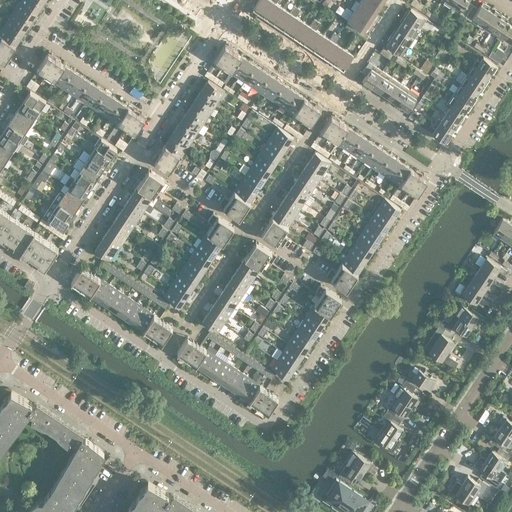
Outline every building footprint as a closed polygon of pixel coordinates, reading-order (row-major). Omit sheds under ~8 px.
[(42,4),(35,0),(20,0),(20,1),(37,12),(42,4)] [(263,15),(273,1),(271,0),(258,0),(252,8),(263,15)] [(382,3),(376,0),(360,0),(359,1),(376,12),(382,3)] [(424,5),(416,0),(412,0),(410,3),(420,10),(424,5)] [(473,5),(468,1),(468,0),(454,0),(450,7),(453,9),(456,5),(462,9),(459,13),(465,17),(473,5)] [(37,12),(20,1),(14,9),(31,20),(37,12)] [(283,7),(276,3),(273,1),(263,15),(271,21),(270,22),(272,23),(283,7)] [(376,12),(359,1),(353,11),(370,22),(376,12)] [(480,27),(491,10),(488,8),(489,6),(482,2),(478,8),(473,5),(465,17),(471,20),(473,17),(479,21),(477,24),(480,27)] [(293,14),(290,12),(283,7),(272,23),(274,24),(275,23),(283,29),(293,14)] [(426,19),(410,8),(408,12),(406,11),(403,16),(420,28),(426,19)] [(31,20),(14,9),(9,17),(26,29),(31,20)] [(492,29),(501,15),(495,10),(493,12),(491,10),(480,27),(483,29),(485,25),(492,29)] [(370,22),(353,11),(347,20),(348,21),(359,28),(364,31),(370,22)] [(303,20),(296,16),(293,14),(283,29),(291,34),(290,35),(292,36),(303,20)] [(499,39),(510,23),(507,21),(508,19),(501,15),(492,29),(498,34),(496,37),(499,39)] [(420,28),(403,16),(400,21),(401,22),(398,26),(414,37),(420,28)] [(26,29),(9,17),(4,25),(21,37),(26,29)] [(313,27),(310,25),(303,20),(292,36),(294,37),(295,37),(303,42),(313,27)] [(359,28),(348,21),(347,23),(345,26),(356,33),(358,30),(359,28)] [(511,42),(511,40),(511,24),(510,23),(499,39),(502,41),(504,38),(511,42)] [(21,37),(4,25),(0,30),(0,34),(15,44),(21,37)] [(414,37),(398,26),(396,30),(394,29),(391,34),(408,46),(414,37)] [(323,34),(316,29),(313,27),(303,42),(311,47),(310,48),(312,50),(323,34)] [(0,57),(5,61),(15,44),(0,34),(0,57)] [(333,41),(330,39),(323,34),(312,50),(314,51),(315,50),(323,55),(333,41)] [(408,46),(391,34),(388,39),(389,40),(386,45),(402,55),(408,46)] [(343,47),(336,43),(333,41),(323,55),(331,61),(330,62),(332,63),(343,47)] [(230,72),(241,55),(225,44),(214,61),(230,72)] [(343,69),(353,54),(343,47),(332,63),(334,64),(335,63),(343,69)] [(393,54),(383,47),(379,52),(390,59),(393,54)] [(492,50),(488,55),(503,65),(506,60),(509,56),(505,53),(502,57),(492,50)] [(53,81),(65,64),(48,53),(37,70),(53,81)] [(237,76),(248,59),(241,55),(230,72),(237,76)] [(498,66),(483,56),(479,63),(475,61),(473,64),(489,74),(491,72),(493,73),(498,66)] [(244,81),(255,64),(248,59),(237,76),(244,81)] [(367,60),(360,71),(366,75),(361,82),(367,85),(368,84),(372,86),(382,70),(367,60)] [(62,86),(73,69),(65,64),(53,81),(62,86)] [(251,86),(262,69),(255,64),(244,81),(251,86)] [(489,74),(473,64),(467,73),(485,85),(489,79),(487,77),(489,74)] [(69,91),(80,74),(73,69),(62,86),(69,91)] [(258,90),(269,73),(262,69),(251,86),(258,90)] [(380,94),(391,76),(382,70),(372,86),(376,89),(375,90),(380,94)] [(265,95),(276,78),(269,73),(258,90),(265,95)] [(485,85),(467,73),(461,83),(477,93),(479,91),(481,92),(485,85)] [(77,97),(88,80),(80,74),(69,91),(77,97)] [(390,98),(400,82),(391,76),(380,94),(385,97),(386,96),(390,98)] [(35,91),(39,84),(31,78),(26,85),(35,91)] [(272,100),(283,83),(276,78),(265,95),(272,100)] [(225,91),(208,79),(202,88),(219,99),(225,91)] [(85,102),(96,85),(88,80),(77,97),(85,102)] [(398,106),(409,88),(400,82),(390,98),(394,101),(393,102),(398,106)] [(279,104),(290,88),(283,83),(272,100),(279,104)] [(475,96),(477,93),(461,83),(454,93),(458,95),(472,104),(477,98),(475,96)] [(93,107),(104,90),(96,85),(85,102),(93,107)] [(219,99),(202,88),(197,96),(214,107),(219,99)] [(286,109),(297,92),(290,88),(279,104),(286,109)] [(408,110),(419,94),(409,88),(398,106),(403,109),(404,108),(408,110)] [(46,101),(30,90),(24,99),(40,109),(46,101)] [(101,113),(112,96),(104,90),(93,107),(101,113)] [(293,113),(304,97),(297,92),(286,109),(293,113)] [(458,95),(453,101),(450,99),(448,102),(464,113),(466,110),(468,111),(472,104),(458,95)] [(109,118),(120,101),(112,96),(101,113),(109,118)] [(214,107),(197,96),(191,104),(208,115),(214,107)] [(310,125),(321,108),(304,97),(293,113),(310,125)] [(40,109),(24,99),(19,107),(35,117),(40,109)] [(116,123),(128,106),(120,101),(109,118),(116,123)] [(462,115),(464,113),(448,102),(446,105),(449,107),(445,114),(460,123),(464,117),(462,115)] [(208,115),(191,104),(186,112),(203,123),(208,115)] [(133,134),(145,117),(128,106),(116,123),(133,134)] [(35,117),(19,107),(14,115),(30,125),(35,117)] [(203,123),(186,112),(181,120),(198,131),(203,123)] [(460,123),(445,114),(441,120),(437,118),(435,121),(451,131),(453,129),(455,130),(460,123)] [(30,125),(14,115),(9,123),(25,133),(30,125)] [(336,142),(347,125),(331,115),(320,132),(336,142)] [(247,128),(252,120),(246,117),(242,124),(247,128)] [(198,131),(181,120),(175,128),(192,139),(198,131)] [(450,134),(451,131),(435,121),(433,124),(437,126),(432,133),(447,143),(452,136),(450,134)] [(25,133),(9,123),(3,131),(19,141),(25,133)] [(343,147),(354,130),(347,125),(336,142),(343,147)] [(241,137),(245,130),(240,126),(235,134),(241,137)] [(293,136),(287,132),(277,126),(272,134),(288,145),(293,136)] [(192,139),(175,128),(170,136),(187,147),(192,139)] [(350,152),(361,135),(354,130),(343,147),(350,152)] [(19,141),(3,131),(0,135),(0,140),(14,149),(19,141)] [(288,145),(272,134),(266,142),(282,153),(288,145)] [(357,156),(368,139),(361,135),(350,152),(357,156)] [(187,147),(170,136),(165,144),(182,155),(187,147)] [(123,149),(128,143),(119,137),(115,144),(123,149)] [(117,148),(101,138),(95,146),(111,157),(117,148)] [(364,161),(375,144),(368,139),(357,156),(364,161)] [(14,149),(0,140),(0,151),(8,157),(14,149)] [(282,153),(266,142),(261,150),(277,161),(282,153)] [(171,171),(182,155),(165,144),(154,160),(171,171)] [(371,166),(383,149),(375,144),(364,161),(371,166)] [(111,157),(95,146),(90,154),(106,165),(111,157)] [(226,160),(230,153),(225,149),(220,156),(226,160)] [(378,171),(390,154),(383,149),(371,166),(378,171)] [(277,161),(261,150),(256,158),(272,169),(277,161)] [(8,157),(0,151),(0,163),(3,165),(8,157)] [(331,162),(318,153),(315,151),(310,159),(326,170),(331,162)] [(106,165),(90,154),(85,162),(101,173),(106,165)] [(385,175),(397,158),(390,154),(378,171),(385,175)] [(272,169),(256,158),(250,166),(266,177),(272,169)] [(392,180),(404,163),(397,158),(385,175),(392,180)] [(219,169),(224,162),(219,159),(214,166),(219,169)] [(326,170),(310,159),(304,167),(320,178),(326,170)] [(101,173),(85,162),(79,170),(95,181),(101,173)] [(399,184),(410,167),(404,163),(392,180),(399,184)] [(266,177),(250,166),(245,174),(261,185),(266,177)] [(320,178),(304,167),(299,175),(315,186),(320,178)] [(416,195),(427,178),(410,167),(399,184),(416,195)] [(170,182),(151,170),(149,168),(138,185),(154,195),(159,188),(164,191),(170,182)] [(95,181),(79,170),(74,178),(90,189),(95,181)] [(261,185),(245,174),(240,182),(256,193),(261,185)] [(315,186),(299,175),(294,183),(310,194),(315,186)] [(90,189),(74,178),(69,186),(85,197),(90,189)] [(256,193),(240,182),(234,190),(250,201),(256,193)] [(310,194),(294,183),(288,192),(304,202),(310,194)] [(347,194),(351,187),(346,183),(341,190),(347,194)] [(154,195),(138,185),(132,193),(148,203),(154,195)] [(85,197),(69,186),(63,194),(79,205),(85,197)] [(354,199),(359,192),(354,188),(349,195),(354,199)] [(239,217),(250,201),(234,190),(229,198),(224,195),(218,203),(239,217)] [(304,202),(288,192),(283,200),(299,210),(304,202)] [(148,203),(132,193),(127,201),(143,211),(148,203)] [(340,203),(345,196),(340,193),(335,200),(340,203)] [(79,205),(63,194),(58,202),(74,213),(79,205)] [(401,208),(385,197),(379,206),(395,216),(401,208)] [(348,209),(353,201),(347,198),(343,205),(348,209)] [(299,210),(283,200),(277,208),(293,218),(299,210)] [(143,211),(127,201),(122,209),(138,219),(143,211)] [(74,213),(58,202),(53,210),(69,221),(74,213)] [(179,212),(183,207),(175,202),(172,208),(179,212)] [(395,216),(379,206),(374,214),(390,224),(395,216)] [(0,229),(10,215),(0,208),(0,229)] [(293,218),(277,208),(272,216),(288,226),(293,218)] [(138,219),(122,209),(116,217),(132,228),(138,219)] [(189,219),(192,214),(185,209),(182,214),(189,219)] [(69,221),(53,210),(47,218),(63,229),(69,221)] [(223,242),(234,225),(213,211),(207,220),(212,223),(207,231),(223,242)] [(390,224),(374,214),(368,222),(384,232),(390,224)] [(0,238),(20,252),(34,231),(10,215),(0,229),(0,238)] [(325,226),(330,219),(325,215),(320,222),(325,226)] [(169,227),(174,220),(169,216),(164,224),(169,227)] [(283,234),(288,226),(272,216),(261,232),(282,246),(288,237),(283,234)] [(132,228),(116,217),(111,225),(127,236),(132,228)] [(502,237),(511,223),(502,217),(493,231),(502,237)] [(333,231),(338,224),(332,220),(328,228),(333,231)] [(177,232),(182,225),(177,222),(172,229),(177,232)] [(384,232),(368,222),(363,230),(379,240),(384,232)] [(511,243),(511,242),(511,223),(502,237),(511,243)] [(127,236),(111,225),(106,233),(122,244),(127,236)] [(319,236),(324,228),(318,225),(313,232),(319,236)] [(163,237),(168,230),(162,226),(157,233),(163,237)] [(327,241),(331,234),(326,230),(321,237),(327,241)] [(379,240),(363,230),(358,238),(374,248),(379,240)] [(44,268),(58,247),(34,231),(20,252),(44,268)] [(171,242),(175,235),(170,231),(165,238),(171,242)] [(223,242),(207,231),(202,239),(218,250),(223,242)] [(122,244),(106,233),(100,241),(116,252),(122,244)] [(374,248),(358,238),(352,246),(368,256),(374,248)] [(218,250),(202,239),(196,247),(212,258),(218,250)] [(277,254),(269,249),(256,240),(250,249),(252,250),(266,259),(271,263),(277,254)] [(116,252),(100,241),(95,249),(111,260),(116,252)] [(368,256),(352,246),(347,254),(363,264),(368,256)] [(212,258),(196,247),(191,255),(207,266),(212,258)] [(148,259),(153,252),(147,249),(142,256),(148,259)] [(266,259),(252,250),(250,249),(245,256),(261,267),(266,259)] [(156,265),(160,257),(155,254),(150,261),(156,265)] [(363,264),(347,254),(342,262),(358,272),(363,264)] [(207,266),(191,255),(186,263),(202,274),(207,266)] [(261,267),(245,256),(240,264),(256,275),(261,267)] [(494,275),(500,266),(487,257),(480,266),(494,275)] [(141,269),(146,262),(141,258),(136,265),(141,269)] [(105,268),(109,262),(104,259),(100,264),(105,268)] [(110,271),(114,266),(109,262),(105,268),(110,271)] [(347,289),(358,272),(342,262),(336,270),(331,266),(326,275),(347,289)] [(202,274),(186,263),(180,271),(196,282),(202,274)] [(149,274),(154,267),(149,264),(144,271),(149,274)] [(256,275),(240,264),(234,272),(250,283),(256,275)] [(89,293),(100,277),(82,265),(71,281),(89,293)] [(115,274),(119,269),(114,266),(110,271),(115,274)] [(494,275),(480,266),(474,275),(488,284),(494,275)] [(120,277),(123,272),(119,269),(115,274),(120,277)] [(196,282),(180,271),(175,279),(191,290),(196,282)] [(124,280),(128,275),(123,272),(120,277),(124,280)] [(250,283),(234,272),(229,280),(245,291),(250,283)] [(137,281),(128,275),(124,280),(133,286),(137,281)] [(488,284),(474,275),(468,284),(482,293),(488,284)] [(98,299),(109,283),(100,277),(89,293),(98,299)] [(30,289),(34,283),(28,279),(24,285),(30,289)] [(191,290),(175,279),(170,287),(186,298),(191,290)] [(245,291),(229,280),(224,289),(240,299),(245,291)] [(146,287),(137,281),(133,286),(142,292),(146,287)] [(107,305),(118,289),(109,283),(98,299),(107,305)] [(331,313),(341,297),(320,283),(315,292),(320,295),(315,302),(331,313)] [(476,302),(482,293),(468,284),(462,293),(476,302)] [(147,295),(150,290),(146,287),(142,292),(147,295)] [(186,298),(170,287),(164,296),(180,306),(186,298)] [(277,299),(281,292),(276,288),(271,295),(277,299)] [(117,311),(127,295),(118,289),(107,305),(117,311)] [(240,299),(224,289),(218,297),(234,307),(240,299)] [(151,298),(155,293),(150,290),(147,295),(151,298)] [(156,302),(160,296),(155,293),(151,298),(156,302)] [(284,304),(289,297),(284,293),(279,300),(284,304)] [(126,318),(136,302),(127,295),(117,311),(126,318)] [(161,305),(164,300),(160,296),(156,302),(161,305)] [(234,307),(218,297),(213,305),(229,315),(234,307)] [(270,308),(275,301),(270,298),(265,305),(270,308)] [(166,308),(170,303),(164,300),(161,305),(166,308)] [(135,324),(145,308),(136,302),(126,318),(135,324)] [(331,313),(315,302),(309,310),(325,321),(331,313)] [(278,314),(283,306),(277,303),(273,310),(278,314)] [(481,317),(460,303),(454,313),(459,316),(472,324),(474,321),(478,323),(481,317)] [(229,315),(213,305),(208,313),(224,323),(229,315)] [(144,330),(154,314),(145,308),(135,324),(144,330)] [(325,321),(309,310),(304,319),(320,329),(325,321)] [(224,323),(208,313),(202,321),(218,331),(224,323)] [(162,342),(173,326),(154,314),(144,330),(162,342)] [(466,334),(472,324),(459,316),(450,330),(453,333),(457,328),(466,334)] [(320,329),(304,319),(299,327),(314,337),(320,329)] [(255,331),(260,324),(255,320),(250,327),(255,331)] [(263,336),(268,329),(262,325),(258,332),(263,336)] [(314,337),(299,327),(293,335),(309,345),(314,337)] [(211,338),(215,333),(210,330),(206,335),(211,338)] [(249,340),(254,333),(248,330),(243,337),(249,340)] [(454,341),(450,338),(453,333),(450,330),(446,336),(441,332),(435,341),(448,350),(454,341)] [(220,336),(215,333),(211,338),(216,342),(220,336)] [(257,346),(261,339),(256,335),(251,342),(257,346)] [(309,345),(293,335),(288,343),(304,353),(309,345)] [(195,364),(206,348),(187,336),(177,352),(195,364)] [(221,345),(225,339),(220,336),(216,342),(221,345)] [(226,348),(229,343),(225,339),(221,345),(226,348)] [(445,354),(448,350),(435,341),(429,351),(445,361),(448,356),(445,354)] [(256,360),(229,343),(226,348),(252,366),(256,360)] [(304,353),(288,343),(282,351),(298,361),(304,353)] [(204,370),(215,354),(206,348),(195,364),(204,370)] [(298,361),(282,351),(277,359),(293,369),(298,361)] [(213,376),(224,360),(215,354),(204,370),(213,376)] [(293,369),(277,359),(272,367),(287,378),(293,369)] [(222,382),(233,366),(224,360),(213,376),(222,382)] [(257,369),(261,364),(256,360),(252,366),(257,369)] [(262,372),(266,367),(261,364),(257,369),(262,372)] [(231,388),(242,372),(233,366),(222,382),(231,388)] [(267,375),(271,370),(266,367),(262,372),(267,375)] [(436,379),(430,375),(432,372),(425,368),(423,371),(419,368),(415,373),(411,370),(405,380),(415,387),(419,382),(429,389),(436,379)] [(272,379),(276,373),(271,370),(267,375),(272,379)] [(240,394),(251,378),(242,372),(231,388),(240,394)] [(249,400),(260,384),(251,378),(240,394),(249,400)] [(268,412),(278,396),(260,384),(249,400),(268,412)] [(420,398),(405,387),(399,396),(411,405),(414,401),(417,403),(420,398)] [(0,442),(2,443),(9,431),(10,432),(17,419),(19,420),(24,412),(33,417),(31,421),(40,426),(44,425),(47,428),(51,431),(60,418),(36,402),(36,403),(40,406),(39,407),(32,402),(11,390),(8,396),(7,400),(3,401),(0,406),(0,442)] [(405,414),(411,405),(399,396),(392,406),(398,409),(394,414),(398,417),(401,411),(405,414)] [(370,426),(374,421),(363,414),(359,420),(370,426)] [(403,428),(394,422),(398,417),(394,414),(391,419),(388,418),(382,427),(397,437),(403,428)] [(511,420),(503,415),(499,420),(502,423),(500,426),(511,434),(511,420)] [(89,472),(93,470),(97,464),(97,460),(100,457),(104,452),(85,438),(78,433),(79,432),(83,434),(60,418),(51,431),(56,434),(60,435),(60,440),(68,446),(71,442),(80,449),(74,456),(75,457),(66,469),(68,470),(59,481),(60,483),(55,490),(52,488),(42,501),(38,500),(29,507),(32,511),(67,511),(75,502),(75,498),(78,495),(83,489),(82,485),(85,483),(90,477),(89,472)] [(511,447),(511,446),(511,434),(500,426),(494,435),(503,441),(499,447),(511,454),(511,452),(511,447)] [(382,427),(376,437),(385,442),(383,445),(396,454),(399,450),(395,447),(398,443),(394,441),(397,437),(382,427)] [(348,438),(345,443),(354,447),(357,442),(348,438)] [(501,469),(511,454),(499,447),(496,452),(492,449),(486,458),(501,469)] [(373,463),(352,450),(346,459),(364,471),(366,467),(369,469),(373,463)] [(481,455),(475,465),(483,470),(480,476),(484,478),(496,486),(505,472),(506,472),(501,469),(486,458),(481,455)] [(358,480),(364,471),(346,459),(340,468),(342,469),(338,474),(350,482),(354,477),(358,480)] [(468,475),(461,484),(474,492),(476,493),(481,497),(489,485),(482,480),(478,478),(477,481),(468,475)] [(365,497),(336,478),(326,493),(335,500),(332,505),(331,505),(341,511),(357,511),(362,505),(361,504),(365,497)] [(153,511),(154,510),(156,511),(161,503),(170,508),(167,511),(194,511),(197,509),(173,493),(173,494),(177,497),(176,498),(169,493),(148,481),(145,487),(144,491),(140,492),(136,499),(135,503),(131,504),(127,511),(126,511),(153,511)] [(456,481),(450,490),(452,491),(470,503),(476,493),(474,492),(461,484),(456,481)]
